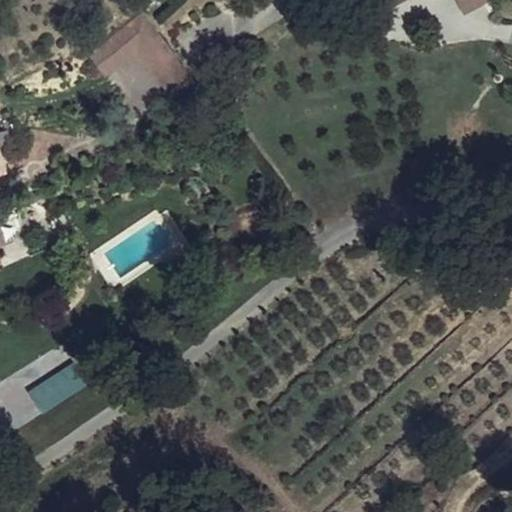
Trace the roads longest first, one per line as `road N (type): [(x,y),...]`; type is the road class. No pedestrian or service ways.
road 1 (residential): [(0,483),(349,233),(511,184)]
road 2 (unknown): [(384,223),(511,290)]
